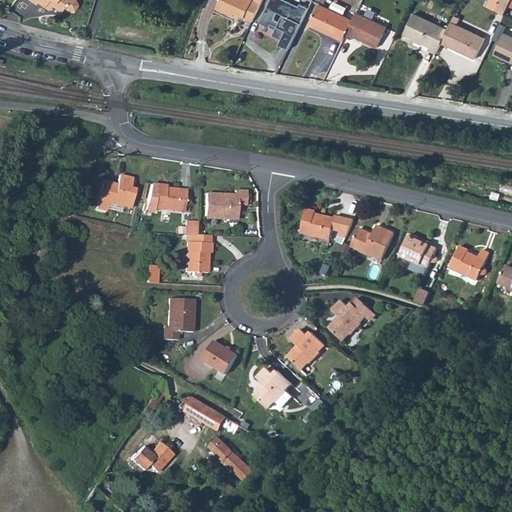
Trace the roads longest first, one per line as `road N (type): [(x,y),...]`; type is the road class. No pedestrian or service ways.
road 1 (unclassified): [(109,74),(139,67),(511,126)]
road 2 (tertiary): [(511,221),(273,165)]
road 3 (tertiary): [(273,165),(129,139),(119,130),(109,74)]
road 4 (residential): [(269,264),(250,265),(235,278),(237,313),(260,326),(274,323),(291,306),(293,287)]
road 5 (track): [(0,393),(27,443),(18,492),(29,511)]
